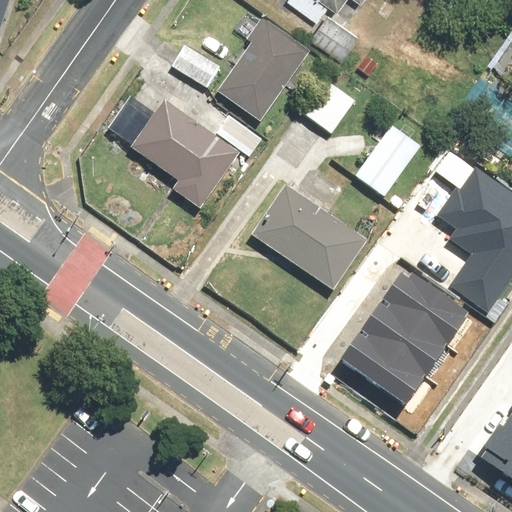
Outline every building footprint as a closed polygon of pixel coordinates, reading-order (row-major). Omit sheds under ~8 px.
[(0,0),(0,42),(13,0),(0,0)] [(290,0),(319,20),(332,2),(341,8),(346,0),(361,0),(363,1),(363,0),(290,0)] [(253,43),(219,90),(262,121),(312,53),(265,18),(249,40),(253,43)] [(358,38),(326,18),(316,33),(348,54),(358,38)] [(219,66),(182,47),(171,68),(207,88),(219,66)] [(354,102),(320,78),(298,111),(332,134),(354,102)] [(241,152),(166,99),(132,148),(179,182),(175,188),(202,207),(241,152)] [(511,103),(505,99),(478,136),(511,159),(511,103)] [(419,148),(391,128),(355,177),(383,198),(419,148)] [(470,258),(453,284),(496,312),(511,287),(511,200),(467,172),(440,213),(456,224),(445,242),(470,258)] [(288,185),(254,234),(336,290),(370,241),(288,185)] [(401,273),(340,360),(407,406),(471,314),(414,275),(411,280),(401,273)] [(511,394),(472,455),(511,481),(511,394)]
